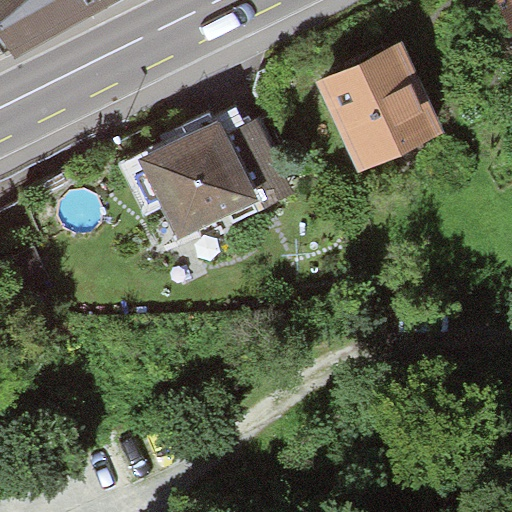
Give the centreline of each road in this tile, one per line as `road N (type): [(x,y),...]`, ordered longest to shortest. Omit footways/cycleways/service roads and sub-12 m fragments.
road 1 (track): [(123,511),(320,358),(368,342),(511,345)]
road 2 (secondary): [(0,109),(221,0)]
